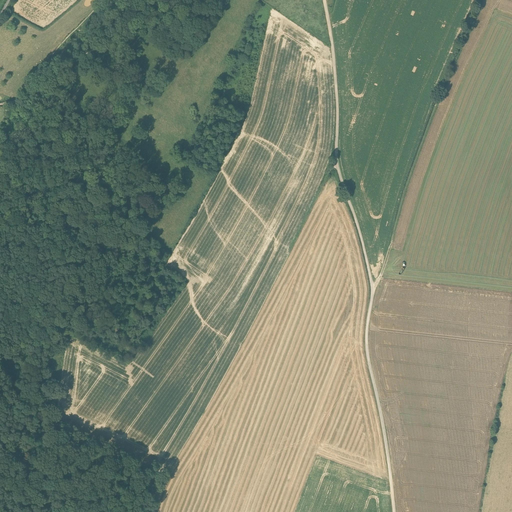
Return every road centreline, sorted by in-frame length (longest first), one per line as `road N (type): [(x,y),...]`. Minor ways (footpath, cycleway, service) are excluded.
road 1 (unclassified): [(393,511),(366,347),(371,281),(335,162),(323,0)]
road 2 (track): [(480,0),(434,105),(372,288)]
road 3 (track): [(14,102),(180,0)]
